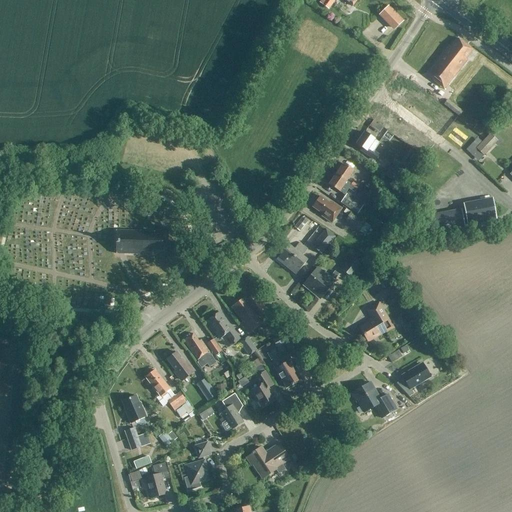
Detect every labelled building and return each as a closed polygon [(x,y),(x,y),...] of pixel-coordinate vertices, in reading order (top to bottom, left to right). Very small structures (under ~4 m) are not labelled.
[(388,6),(379,15),(394,31),(403,22),(388,6)] [(432,70),(427,77),(432,80),(437,73),(450,83),(462,66),(467,61),(465,60),(472,50),(458,39),(450,49),(449,48),(432,70)] [(445,104),(444,104),(459,116),(462,112),(463,112),(448,100),(445,104)] [(364,134),(356,145),(364,151),(363,153),(374,161),(378,155),(373,152),(379,144),(364,134)] [(482,142),(475,148),(484,156),(497,142),(490,134),(486,138),(482,142)] [(395,185),(400,178),(405,169),(394,162),(384,177),(395,185)] [(343,164),(336,175),(346,182),(353,172),(343,164)] [(336,175),(329,185),(339,192),(340,192),(344,195),(348,190),(349,189),(355,193),(357,189),(351,185),(346,182),(336,175)] [(354,181),(351,185),(357,189),(359,185),(354,181)] [(346,195),(340,203),(358,215),(363,206),(346,195)] [(320,197),(313,208),(323,215),(321,217),(332,224),(342,209),(332,203),(331,204),(320,197)] [(493,202),(464,207),(468,228),(497,222),(493,202)] [(370,227),(365,224),(354,215),(346,209),(343,213),(348,216),(344,222),(358,232),(364,236),(370,227)] [(461,210),(431,216),(434,234),(465,228),(461,210)] [(294,229),(300,233),(307,223),(301,219),(294,229)] [(324,231),(312,247),(320,254),(333,239),(324,231)] [(117,232),(116,255),(152,256),(152,251),(162,251),(168,246),(168,238),(163,235),(152,235),(152,233),(117,232)] [(276,260),(286,268),(303,247),(299,243),(293,250),(288,246),(276,260)] [(286,268),(295,276),(307,261),(301,257),(307,250),(303,247),(286,268)] [(352,258),(341,271),(350,278),(360,265),(352,258)] [(318,269),(304,285),(319,299),(334,283),(332,282),(338,275),(334,272),(329,278),(318,269)] [(390,291),(384,295),(387,300),(393,296),(390,291)] [(244,298),(231,308),(242,323),(240,324),(248,335),(261,324),(263,328),(273,320),(253,295),(246,300),(244,298)] [(359,329),(367,343),(385,332),(386,333),(393,329),(378,304),(366,312),(372,321),(359,329)] [(219,313),(206,322),(219,340),(226,335),(232,344),(239,340),(231,328),(230,328),(219,313)] [(193,334),(183,341),(198,362),(197,363),(201,369),(204,367),(207,365),(208,366),(209,368),(212,366),(216,363),(214,361),(209,353),(202,342),(200,344),(193,334)] [(272,342),(277,349),(288,342),(283,335),(272,342)] [(246,338),(239,343),(249,356),(256,351),(246,338)] [(213,339),(206,345),(214,357),(222,352),(213,339)] [(283,365),(275,370),(286,389),(297,382),(293,374),(297,372),(293,367),(300,363),(304,361),(297,350),(293,352),(280,360),(283,365)] [(398,351),(388,357),(391,363),(401,357),(398,351)] [(185,364),(176,353),(174,355),(173,354),(170,353),(167,356),(166,359),(167,360),(176,371),(174,372),(181,381),(193,371),(187,362),(185,364)] [(403,378),(397,384),(409,398),(413,394),(409,390),(428,378),(420,365),(402,376),(403,378)] [(201,372),(207,380),(213,376),(208,368),(201,372)] [(155,371),(145,378),(160,397),(170,389),(155,371)] [(258,401),(262,408),(275,401),(267,388),(272,385),(264,373),(254,379),(259,386),(250,392),(257,402),(258,401)] [(165,380),(172,390),(177,387),(170,376),(165,380)] [(216,396),(211,387),(205,379),(196,385),(207,402),(216,396)] [(360,389),(361,390),(351,396),(354,401),(355,400),(363,414),(374,407),(381,419),(396,410),(388,395),(380,400),(370,383),(360,389)] [(175,412),(176,411),(180,418),(192,410),(187,402),(180,393),(167,401),(175,412)] [(226,409),(220,413),(226,421),(222,423),(221,425),(225,431),(227,432),(231,429),(231,430),(243,423),(235,411),(242,407),(234,394),(221,402),(226,409)] [(136,396),(122,402),(127,414),(126,415),(130,424),(146,417),(140,403),(139,403),(136,396)] [(124,432),(131,451),(150,444),(146,435),(138,438),(134,428),(124,432)] [(165,432),(158,437),(166,447),(177,438),(172,432),(167,435),(165,432)] [(198,458),(210,455),(206,443),(195,447),(198,458)] [(263,478),(276,469),(278,474),(285,470),(282,465),(289,460),(278,444),(265,453),(262,448),(246,458),(251,465),(255,463),(260,470),(259,471),(263,478)] [(148,457),(133,462),(137,470),(151,465),(148,457)] [(294,461),(287,465),(294,475),(300,471),(294,461)] [(186,467),(189,477),(184,479),(188,492),(200,488),(199,483),(209,480),(204,462),(186,467)] [(155,476),(145,479),(151,499),(165,495),(161,480),(168,478),(164,464),(153,467),(155,476)] [(139,472),(129,475),(132,482),(141,479),(139,472)]
